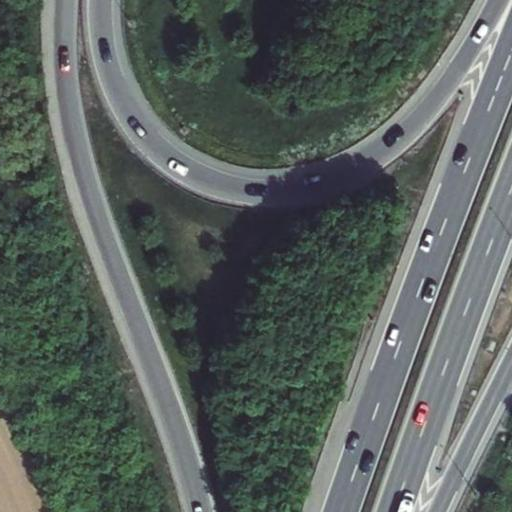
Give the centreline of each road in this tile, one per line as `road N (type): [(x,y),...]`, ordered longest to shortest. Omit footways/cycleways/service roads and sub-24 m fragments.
road 1 (trunk): [(499,0),(406,134),(346,176),(281,192),(220,186),(148,143),(110,76),(100,0)]
road 2 (trunk): [(64,0),(63,78),(80,167),(201,511)]
road 3 (trunk): [(511,49),(343,511)]
road 4 (trunk): [(394,511),(511,192)]
road 5 (trunk): [(437,511),(511,362)]
